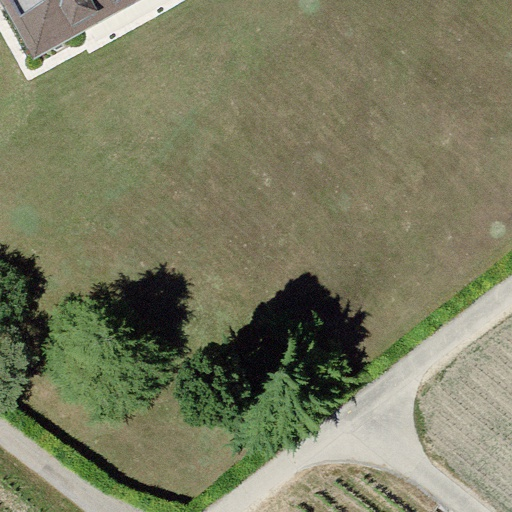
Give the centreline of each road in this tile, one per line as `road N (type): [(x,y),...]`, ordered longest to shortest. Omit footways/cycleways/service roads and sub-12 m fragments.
road 1 (track): [(216,511),(511,287)]
road 2 (track): [(466,511),(348,416)]
road 3 (track): [(0,431),(103,511)]
